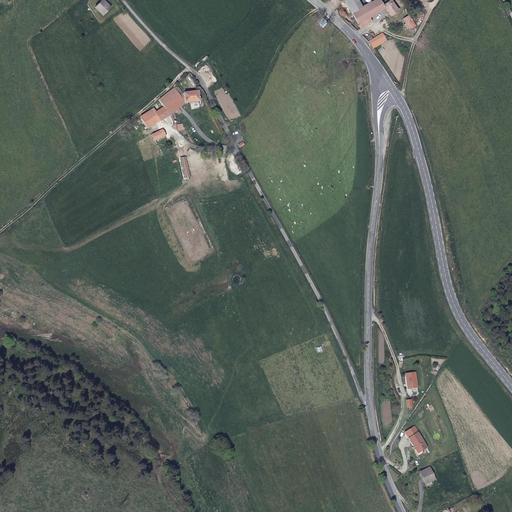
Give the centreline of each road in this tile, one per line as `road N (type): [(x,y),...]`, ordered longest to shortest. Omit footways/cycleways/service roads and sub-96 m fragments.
road 1 (unclassified): [(123,0),(207,88),(371,409)]
road 2 (secondary): [(389,86),(411,125),(460,315),(511,383)]
road 3 (secondary): [(389,86),(378,123),(371,232),(371,409)]
road 4 (unknown): [(381,455),(405,402),(383,330),(368,312)]
